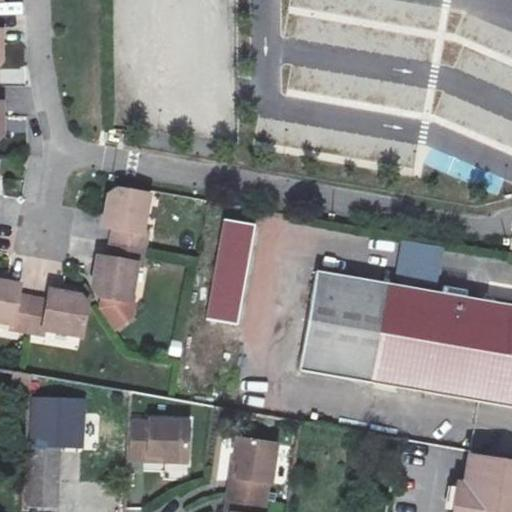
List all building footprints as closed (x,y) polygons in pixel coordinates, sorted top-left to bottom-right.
[(143,236),(151,194),(123,190),(112,198),(109,217),(118,218),(109,272),(99,269),(96,289),(103,298),(132,303),(138,265),(144,266),(148,237),(143,236)] [(205,319),(238,325),(256,225),(223,219),(205,319)] [(511,307),(321,273),(302,372),(511,408),(511,307)] [(0,321),(12,324),(11,330),(42,335),(43,328),(86,335),(89,312),(78,298),(62,296),(61,304),(9,295),(10,287),(0,285),(0,321)] [(128,467),(144,467),(144,461),(163,462),(163,467),(188,467),(190,419),(147,418),(147,422),(130,420),(128,467)] [(271,443),(232,439),(229,466),(236,467),(231,511),(259,511),(263,489),(266,489),(271,443)] [(62,488),(64,445),(32,445),(30,502),(53,503),(54,487),(62,488)] [(511,511),(511,463),(500,462),(471,457),(466,487),(458,486),(454,511),(511,511)]
